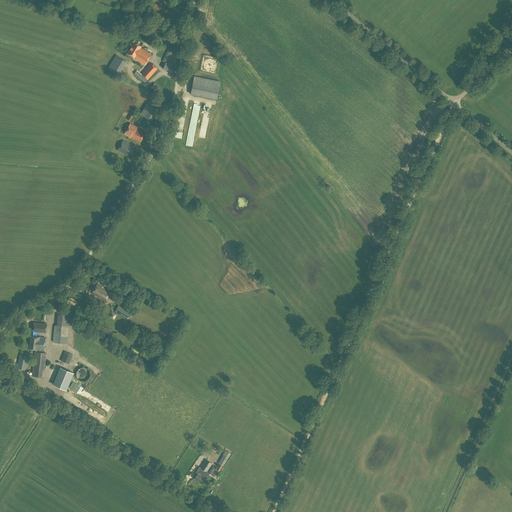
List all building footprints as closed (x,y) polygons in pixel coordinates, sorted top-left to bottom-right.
[(180,15),(161,7),(161,6),(154,3),(151,4),(150,8),(158,11),(160,11),(153,26),(161,29),(166,18),(177,23),(180,15)] [(144,65),(151,54),(140,47),(141,46),(134,42),(127,53),(134,57),(133,58),(144,65)] [(167,70),(170,64),(167,63),(174,47),(170,45),(162,61),(163,62),(161,67),(167,70)] [(118,76),(126,61),(116,55),(107,69),(118,76)] [(145,82),(157,68),(151,63),(141,74),(137,70),(134,73),(145,82)] [(216,99),(220,81),(194,76),(190,94),(216,99)] [(160,95),(163,90),(154,83),(151,87),(160,95)] [(151,121),(157,110),(146,104),(140,114),(151,121)] [(140,142),(145,132),(137,127),(130,123),(124,134),(130,137),(130,136),(140,142)] [(100,137),(106,132),(102,127),(96,132),(100,137)] [(130,156),(135,147),(123,140),(117,150),(130,156)] [(105,301),(110,291),(97,283),(91,293),(105,301)] [(127,319),(130,313),(118,305),(115,311),(127,319)] [(73,327),(74,316),(58,314),(56,325),(54,325),(53,342),(66,343),(68,326),(73,327)] [(46,332),(47,324),(33,322),(33,330),(46,332)] [(43,352),(43,350),(45,337),(31,336),(29,349),(36,349),(35,352),(32,375),(43,376),(46,353),(43,352)] [(65,351),(61,361),(69,364),(72,354),(65,351)] [(26,370),(29,356),(20,354),(17,368),(26,370)] [(71,372),(58,367),(56,373),(69,378),(71,372)] [(90,374),(89,373),(89,371),(88,370),(87,369),(86,368),(85,367),(84,367),(83,367),(81,367),(80,367),(78,368),(77,369),(76,370),(75,371),(75,372),(75,374),(75,376),(75,377),(76,378),(77,379),(78,380),(79,381),(80,381),(82,382),(83,381),(84,381),(86,380),(87,380),(88,379),(89,377),(89,376),(90,374)] [(223,466),(231,453),(225,450),(223,454),(223,455),(218,463),(223,466)] [(207,471),(212,463),(205,459),(200,467),(199,466),(194,474),(195,475),(194,478),(201,483),(204,477),(206,479),(209,474),(210,473),(208,472),(207,471)] [(215,477),(222,466),(219,464),(216,469),(215,469),(211,475),(215,477)]
